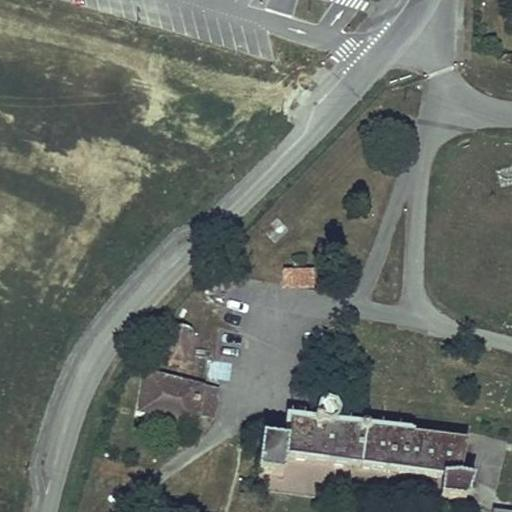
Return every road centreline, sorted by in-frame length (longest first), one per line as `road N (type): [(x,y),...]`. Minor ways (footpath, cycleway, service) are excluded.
road 1 (residential): [(423,0),(350,93),(161,278),(111,342),(72,415),(46,511)]
road 2 (unknown): [(343,295),(286,329),(227,425),(166,462),(112,511)]
road 3 (unknown): [(439,73),(343,295)]
